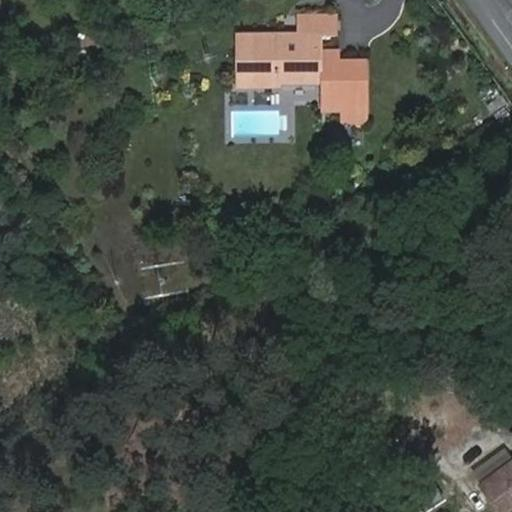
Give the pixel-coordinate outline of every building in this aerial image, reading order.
[(242,35),(243,85),(284,84),(284,81),(325,81),(326,120),(343,120),(369,120),(368,69),(342,70),(325,70),(324,59),(324,35),(340,34),(340,16),(301,16),(301,35),(242,35)] [(324,59),(325,70),(342,70),(342,59),(324,59)] [(369,120),(343,120),(343,131),(369,131),(369,120)] [(511,511),(511,468),(482,491),(497,511),(511,511)] [(460,511),(454,503),(441,511),(460,511)]
